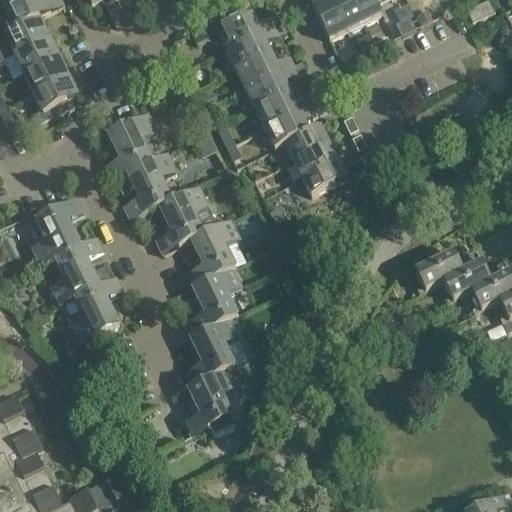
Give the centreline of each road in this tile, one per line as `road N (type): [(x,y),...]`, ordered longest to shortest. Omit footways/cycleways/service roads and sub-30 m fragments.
road 1 (residential): [(268,511),(333,327),(369,267),(452,196),(511,166)]
road 2 (residential): [(461,42),(334,104),(285,0)]
road 3 (residential): [(141,374),(143,298),(68,143)]
road 4 (residential): [(122,99),(165,34),(247,0)]
